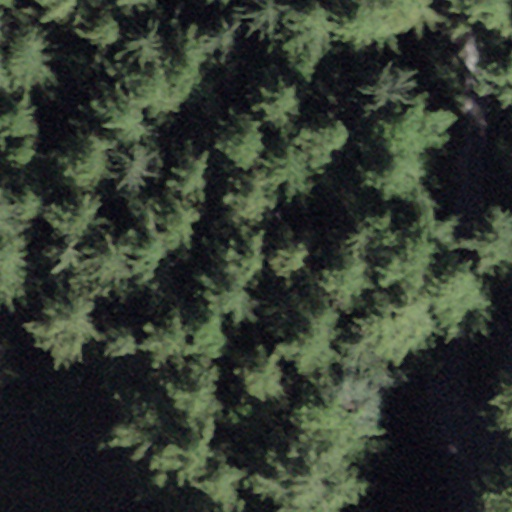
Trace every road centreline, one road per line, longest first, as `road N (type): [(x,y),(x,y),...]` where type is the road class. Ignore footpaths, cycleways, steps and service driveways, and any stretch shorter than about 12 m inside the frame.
road 1 (track): [(481,468),(453,404),(473,114),(466,0)]
road 2 (track): [(472,511),(511,335)]
